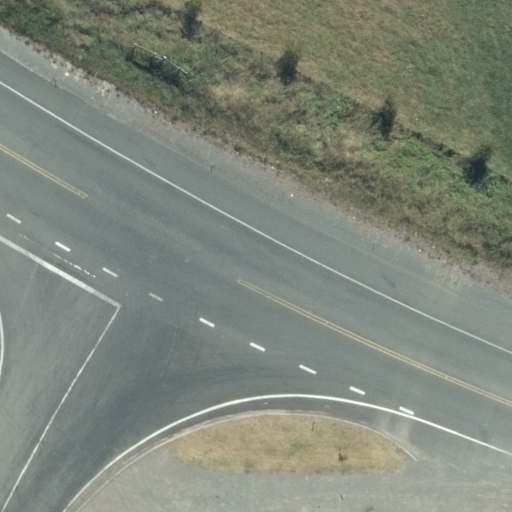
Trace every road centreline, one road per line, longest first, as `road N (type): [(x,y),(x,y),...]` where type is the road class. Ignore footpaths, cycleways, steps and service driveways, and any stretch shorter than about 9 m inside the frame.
road 1 (secondary): [(155,237),(511,402)]
road 2 (unclassified): [(155,237),(3,511)]
road 3 (secondary): [(0,146),(155,237)]
